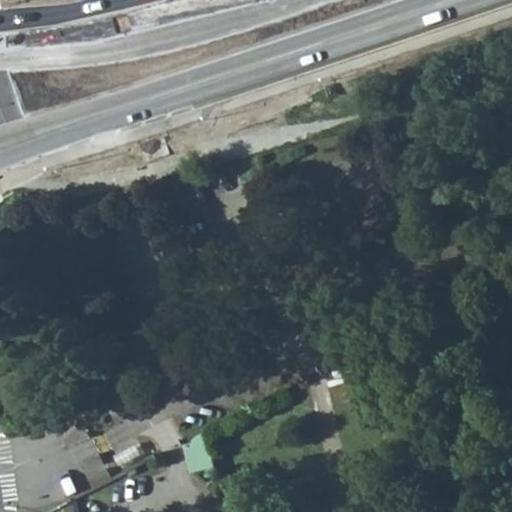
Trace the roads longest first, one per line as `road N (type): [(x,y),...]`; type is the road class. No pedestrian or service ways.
road 1 (residential): [(448,285),(0,469)]
road 2 (primary): [(0,150),(453,0)]
road 3 (primary): [(255,0),(0,54)]
